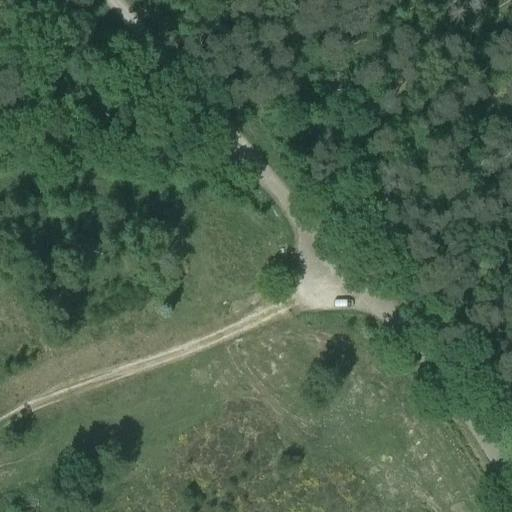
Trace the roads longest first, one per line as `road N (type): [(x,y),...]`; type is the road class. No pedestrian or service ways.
road 1 (track): [(0,423),(73,386),(207,342),(350,271)]
road 2 (unclassified): [(301,216),(426,358),(511,488)]
road 3 (track): [(249,156),(46,144),(0,151)]
road 4 (track): [(107,0),(249,156)]
